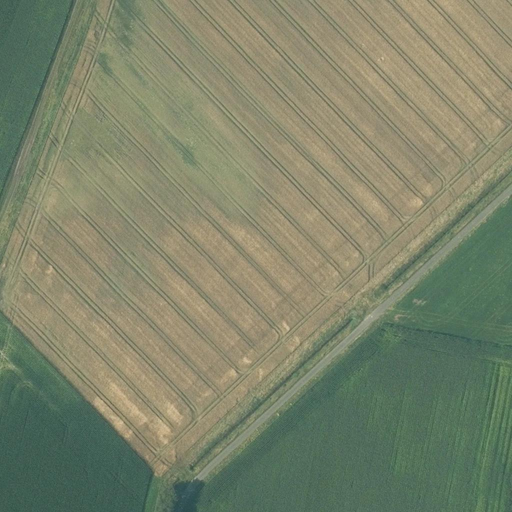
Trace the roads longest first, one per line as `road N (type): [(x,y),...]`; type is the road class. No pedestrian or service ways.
road 1 (track): [(511,192),(194,481),(176,511)]
road 2 (track): [(0,237),(90,0)]
